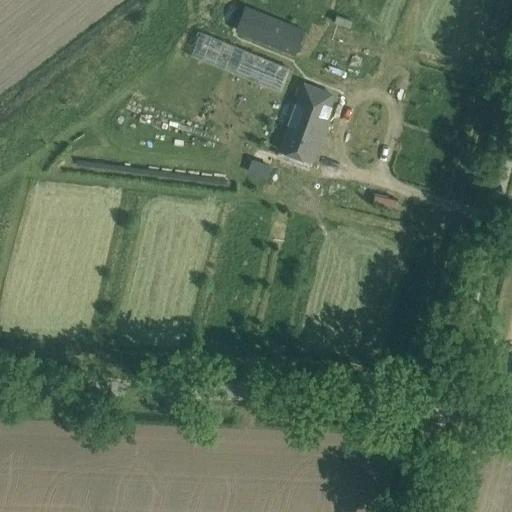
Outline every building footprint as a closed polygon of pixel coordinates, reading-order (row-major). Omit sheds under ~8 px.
[(248,6),(238,31),(248,36),(294,54),(305,29),(258,10),(248,6)] [(196,31),(187,55),(279,92),(287,68),(196,31)] [(193,64),(188,82),(216,89),(220,70),(193,64)] [(289,127),(280,150),(312,161),(327,121),(332,106),(327,104),(331,94),(304,85),(297,105),(294,104),(286,126),(289,127)] [(265,178),(269,165),(254,160),(250,173),(265,178)] [(370,193),(368,202),(396,209),(398,200),(370,193)]
